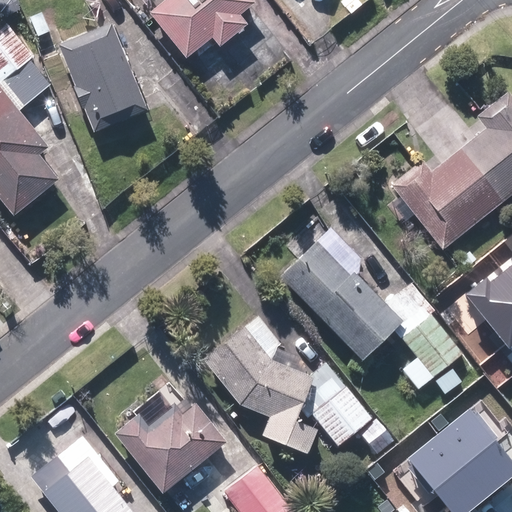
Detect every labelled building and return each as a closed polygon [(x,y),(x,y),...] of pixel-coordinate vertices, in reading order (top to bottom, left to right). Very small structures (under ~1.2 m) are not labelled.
[(164,0),(150,12),(186,57),(212,35),(220,45),(248,23),(240,14),(254,1),(253,0),(164,0)] [(29,17),(36,36),(50,31),(42,12),(29,17)] [(58,43),(94,131),(147,109),(111,22),(88,31),(81,16),(54,27),(60,43),(58,43)] [(7,22),(0,27),(0,81),(4,79),(23,104),(49,84),(28,58),(32,55),(7,22)] [(42,47),(39,48),(44,60),(60,55),(53,36),(39,41),(42,47)] [(0,198),(11,213),(58,177),(37,151),(45,145),(0,87),(0,198)] [(485,127),(458,148),(501,202),(511,192),(511,94),(509,90),(477,115),(485,127)] [(501,202),(458,148),(431,170),(422,159),(392,184),(443,248),(501,202)] [(0,231),(0,275),(22,258),(0,231)] [(357,274),(357,273),(353,269),(349,273),(315,238),(278,274),(361,358),(392,327),(401,318),(382,298),(381,298),(357,274)] [(459,259),(465,265),(474,257),(469,251),(459,259)] [(511,270),(511,271),(509,273),(497,258),(465,283),(493,318),(511,302),(511,270)] [(430,313),(402,336),(403,337),(417,355),(400,368),(417,389),(462,353),(430,313)] [(242,322),(200,357),(236,401),(267,414),(259,431),(305,451),(315,428),(296,419),(300,411),(303,414),(308,411),(334,444),(368,416),(323,361),(308,373),(270,357),(242,322)] [(114,431),(162,490),(174,482),(188,470),(225,440),(194,401),(182,412),(173,400),(147,421),(139,412),(114,431)] [(469,511),(511,477),(511,452),(474,408),(410,461),(452,511),(469,511)] [(357,432),(374,453),(391,439),(374,418),(357,432)] [(339,445),(350,460),(366,447),(355,432),(339,445)] [(81,434),(31,474),(62,511),(135,511),(117,488),(122,484),(81,434)] [(224,489),(241,511),(292,511),(256,465),(224,489)]
